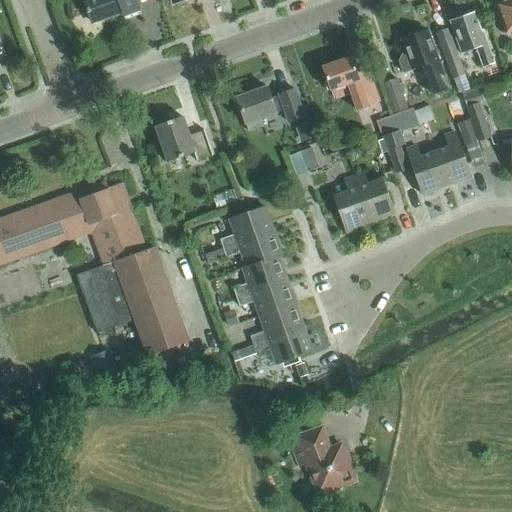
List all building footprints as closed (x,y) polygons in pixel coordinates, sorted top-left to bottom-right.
[(84,0),(92,23),(122,12),(124,16),(139,10),(135,0),(84,0)] [(511,0),(502,0),(496,2),(497,4),(496,4),(506,33),(511,30),(511,0)] [(481,32),(474,12),(463,16),(460,15),(454,17),(453,20),(450,21),(461,53),(476,48),(483,68),(493,64),(481,32)] [(452,80),(465,75),(448,28),(436,33),(452,80)] [(402,54),(399,61),(403,73),(413,70),(423,66),(433,94),(447,89),(426,30),(415,34),(412,32),(406,34),(404,37),(401,38),(407,53),(402,54)] [(351,57),(322,67),(327,82),(325,83),(328,90),(330,89),(331,91),(348,85),(357,110),(379,102),(368,70),(357,74),(351,57)] [(394,115),(408,110),(397,79),(383,84),(394,115)] [(270,99),(266,87),(236,97),(236,98),(233,100),(237,112),(241,111),(248,132),(263,126),(261,118),(276,113),(275,112),(283,109),(288,122),(304,116),(295,89),(278,95),(278,96),(270,99)] [(466,106),(482,100),(479,91),(463,96),(466,106)] [(477,137),(489,133),(478,103),(467,107),(477,137)] [(433,118),(429,106),(415,111),(419,123),(433,118)] [(383,137),(400,131),(400,130),(418,123),(413,109),(408,110),(394,115),(377,122),(382,136),(383,136),(383,137)] [(188,135),(182,117),(155,126),(167,162),(194,153),(196,162),(212,156),(203,130),(188,135)] [(468,120),(457,124),(465,147),(476,143),(468,120)] [(309,139),(318,135),(314,122),(304,125),(309,139)] [(391,158),(396,174),(408,170),(400,147),(405,145),(400,131),(383,137),(384,139),(385,139),(391,158)] [(434,152),(446,186),(470,178),(454,132),(444,136),(448,147),(434,152)] [(378,163),(391,158),(385,139),(384,139),(372,143),(378,163)] [(446,186),(434,152),(420,157),(416,146),(406,150),(422,195),(446,186)] [(307,172),(319,168),(312,148),(300,152),(307,172)] [(354,177),(370,222),(394,214),(382,180),(367,185),(363,174),(354,177)] [(345,231),(370,222),(354,177),(344,180),(348,192),(333,197),(345,231)] [(0,415),(6,414),(3,406),(0,407),(0,364),(0,363),(0,264),(89,232),(101,265),(76,275),(97,333),(99,333),(100,336),(104,335),(103,331),(133,320),(147,357),(187,342),(153,248),(145,251),(122,183),(95,193),(92,186),(0,219),(0,415)] [(217,210),(237,203),(233,190),(213,197),(217,210)] [(223,249),(273,232),(264,207),(230,219),(235,234),(220,240),(223,249)] [(242,253),(247,267),(281,255),(273,232),(223,249),(226,258),(242,253)] [(223,249),(205,256),(209,264),(226,258),(223,249)] [(236,298),(286,281),(277,257),(281,255),(247,267),(243,268),(248,283),(233,289),(236,298)] [(260,317),(295,305),(286,281),(236,298),(239,307),(255,301),(260,317)] [(253,346),(303,329),(295,305),(260,317),(265,331),(250,336),(253,346)] [(239,323),(234,310),(231,311),(224,314),(229,326),(239,323)] [(303,329),(253,346),(256,354),(272,349),(277,364),(311,352),(303,329)] [(253,346),(232,354),(235,362),(256,354),(253,346)] [(103,378),(116,374),(107,352),(95,356),(103,378)] [(307,374),(304,362),(293,365),(297,377),(307,374)] [(330,448),(322,427),(289,439),(300,467),(307,465),(318,494),(354,481),(341,444),(330,448)]
